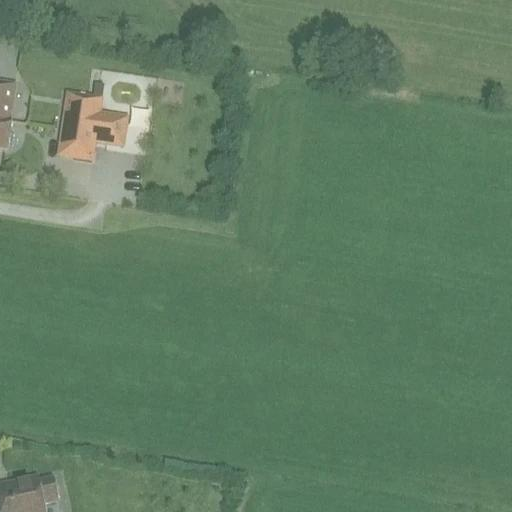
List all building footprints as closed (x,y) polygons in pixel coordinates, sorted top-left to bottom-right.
[(0,114),(10,116),(15,88),(0,85),(0,114)] [(59,157),(59,159),(61,159),(74,161),(93,164),(95,145),(107,147),(123,150),(128,120),(112,118),(100,116),(102,101),(94,100),(69,96),(69,97),(62,140),(59,157)] [(9,123),(10,116),(0,114),(0,149),(6,151),(11,123),(9,123)] [(0,489),(0,511),(43,511),(42,507),(57,503),(53,482),(38,485),(37,481),(0,489)] [(83,482),(77,511),(137,511),(140,492),(83,482)]
